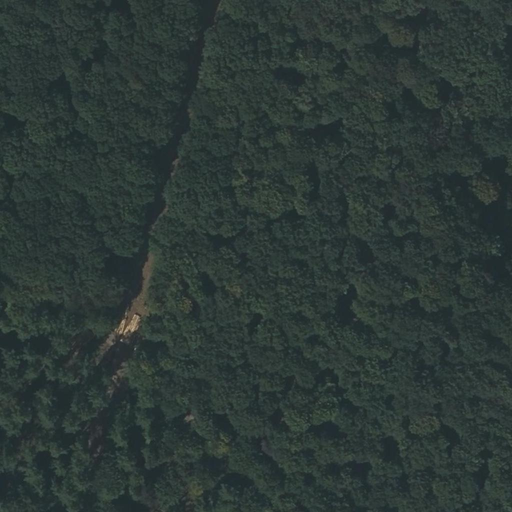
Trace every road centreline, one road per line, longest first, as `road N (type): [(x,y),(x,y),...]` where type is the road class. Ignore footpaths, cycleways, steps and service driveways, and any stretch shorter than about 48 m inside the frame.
road 1 (track): [(485,0),(380,128),(299,190),(243,195),(159,219),(99,253),(0,266)]
road 2 (track): [(0,300),(44,314),(145,381),(198,388),(256,452),(265,478),(313,511)]
